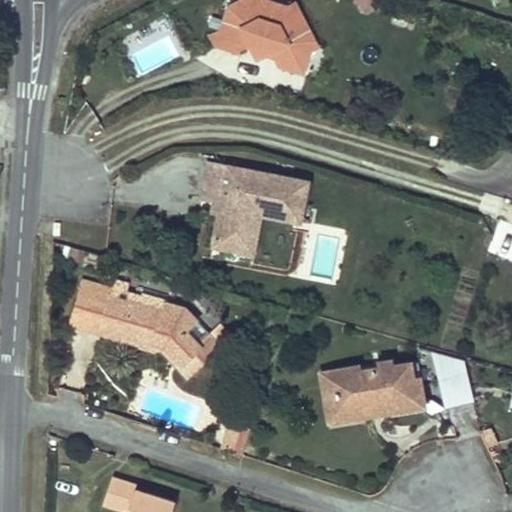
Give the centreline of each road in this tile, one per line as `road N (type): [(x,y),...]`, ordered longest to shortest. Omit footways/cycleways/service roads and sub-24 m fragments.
road 1 (unknown): [(26,199),(165,142),(230,136),(503,212)]
road 2 (residential): [(7,397),(368,508),(447,494)]
road 3 (tertiary): [(42,0),(7,397)]
